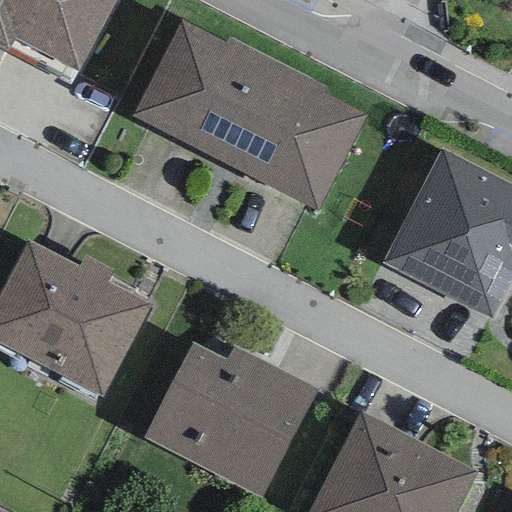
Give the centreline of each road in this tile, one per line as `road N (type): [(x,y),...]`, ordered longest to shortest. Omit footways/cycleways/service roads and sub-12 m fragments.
road 1 (residential): [(511,420),(0,156)]
road 2 (residential): [(380,65),(511,134)]
road 3 (residential): [(256,0),(380,65)]
